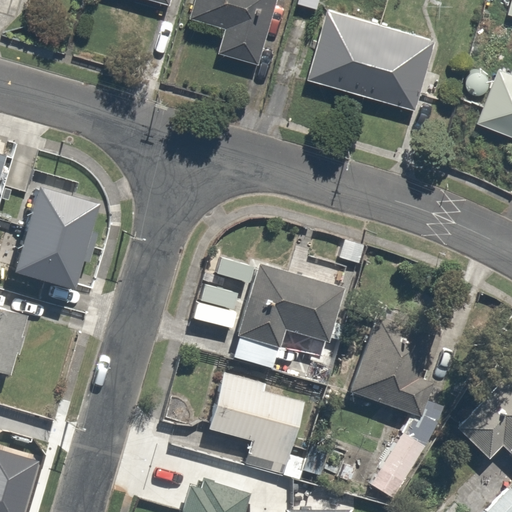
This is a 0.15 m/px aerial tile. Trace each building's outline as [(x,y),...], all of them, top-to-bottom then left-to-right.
[(196,0),(192,18),(225,27),(217,54),(258,66),(276,0),(196,0)] [(321,0),(298,0),(298,4),(319,9),(321,0)] [(326,8),(308,79),(417,107),(435,36),(326,8)] [(511,74),(495,68),(475,122),(511,135),(511,74)] [(100,204),(40,187),(28,228),(95,247),(99,233),(92,231),(100,204)] [(95,247),(28,228),(15,272),(76,289),(84,261),(90,262),(95,247)] [(343,289),(254,265),(229,357),(276,370),(286,333),(328,344),(343,289)] [(0,371),(11,375),(28,316),(0,307),(0,371)] [(374,311),(347,393),(415,416),(442,334),(374,311)] [(284,452),(293,455),(309,396),(222,372),(206,431),(247,442),(240,468),(277,478),(284,452)] [(511,376),(509,373),(453,429),(484,461),(500,445),(511,457),(511,376)] [(392,498),(441,416),(423,406),(415,420),(406,415),(366,482),(392,498)] [(0,511),(23,511),(38,461),(0,450),(0,511)] [(202,487),(190,484),(181,511),(245,511),(251,494),(204,480),(202,487)] [(511,511),(511,491),(507,486),(482,511),(511,511)]
